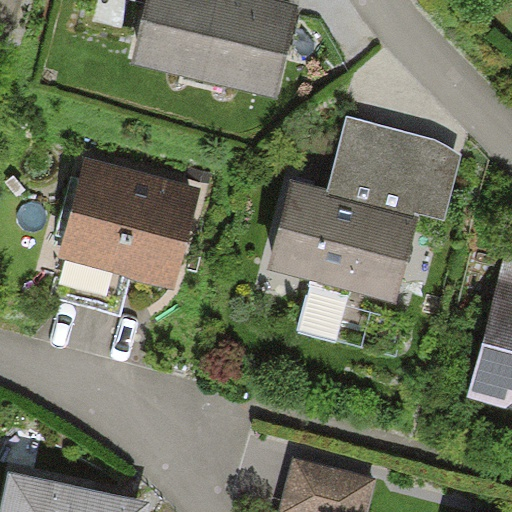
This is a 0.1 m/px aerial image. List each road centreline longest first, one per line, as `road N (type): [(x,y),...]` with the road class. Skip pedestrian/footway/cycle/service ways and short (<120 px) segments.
road 1 (residential): [(216,511),(169,451),(39,376),(0,365)]
road 2 (residential): [(381,0),(511,140)]
